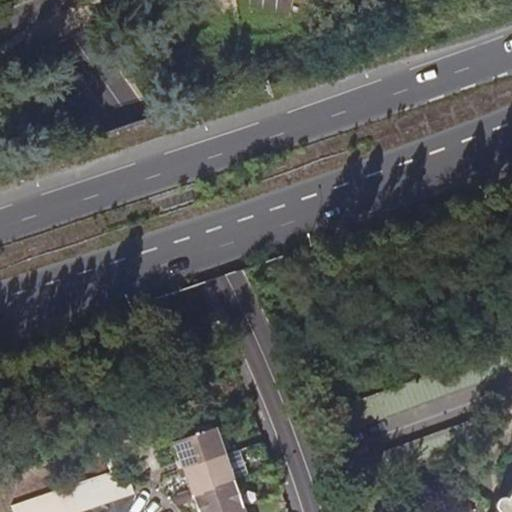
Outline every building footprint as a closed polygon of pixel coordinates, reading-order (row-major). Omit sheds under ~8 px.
[(511,342),(330,409),(339,433),(511,370),(511,342)] [(350,463),(359,487),(483,442),(474,417),(350,463)] [(223,457),(214,430),(172,444),(181,471),(223,457)] [(226,465),(223,457),(181,471),(184,478),(226,465)] [(233,483),(226,465),(184,478),(190,497),(233,483)] [(234,511),(242,510),(233,483),(190,497),(195,511),(234,511)] [(511,511),(511,485),(492,511),(511,511)]
